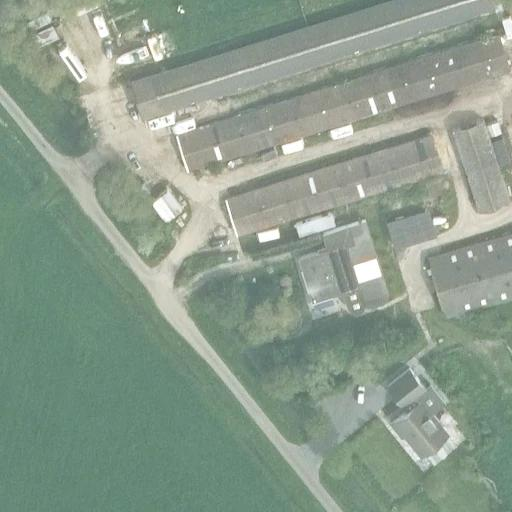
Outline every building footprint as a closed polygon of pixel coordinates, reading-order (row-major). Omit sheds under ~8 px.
[(130,84),(141,119),(501,7),(498,0),(400,0),(151,77),(130,84)] [(177,133),(188,168),(509,69),(498,34),(177,133)] [(452,128),(477,209),(507,200),(482,118),(452,128)] [(485,125),(488,136),(499,132),(496,121),(485,125)] [(225,199),(236,234),(443,170),(432,135),(225,199)] [(417,211),(382,221),(390,244),(425,235),(417,211)] [(363,300),(358,285),(345,244),(353,241),(347,224),(321,232),(324,244),(316,247),(317,251),(298,257),(313,303),(332,296),(331,294),(341,291),(346,307),(350,310),(355,312),(360,310),(363,306),(363,300)] [(511,234),(427,259),(443,315),(511,295),(511,234)] [(418,400),(414,395),(424,387),(408,367),(386,385),(406,409),(390,423),(401,436),(404,433),(421,453),(446,434),(418,400)]
